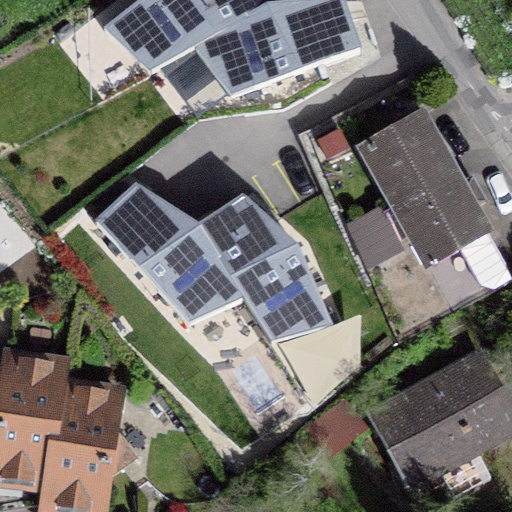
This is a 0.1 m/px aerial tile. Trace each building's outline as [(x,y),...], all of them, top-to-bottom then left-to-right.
[(156,0),(104,39),(149,87),(195,61),(273,18),(263,0),(156,0)] [(273,18),(195,61),(233,109),(302,85),(361,63),(344,12),(273,18)] [(421,283),(491,243),(418,116),(348,156),(421,283)] [(135,196),(96,231),(190,334),(241,313),(228,289),(199,239),(135,196)] [(228,289),(270,354),(331,338),(300,262),(245,208),(199,239),(228,289)] [(417,497),(511,443),(511,404),(486,359),(374,422),(417,497)] [(122,511),(136,408),(69,399),(72,374),(8,366),(0,432),(0,510),(14,511),(122,511)]
